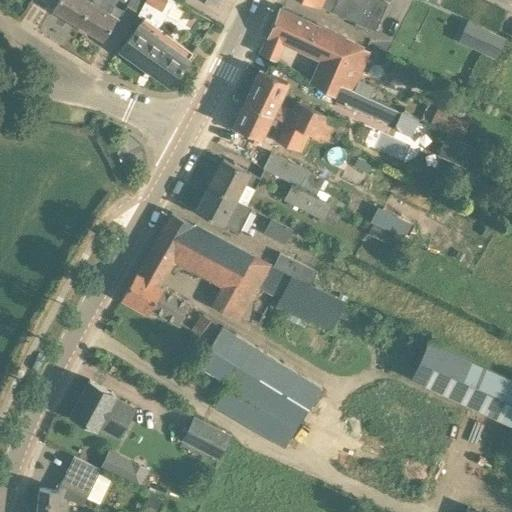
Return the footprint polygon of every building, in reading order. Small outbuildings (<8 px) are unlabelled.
[(57,0),(51,10),(76,25),(90,0),(57,0)] [(102,40),(121,10),(103,0),(90,0),(76,25),(102,40)] [(128,0),(127,3),(140,10),(145,1),(145,0),(128,0)] [(172,0),(145,0),(145,1),(167,14),(174,1),(172,0)] [(374,31),(383,11),(357,0),(305,0),(331,10),(330,12),(374,31)] [(357,0),(383,11),(386,4),(376,0),(357,0)] [(333,95),(338,84),(352,90),(369,52),(364,49),(277,9),(265,37),(295,51),(295,50),(318,60),(308,82),(333,95)] [(192,53),(157,28),(142,18),(119,50),(170,84),(188,58),(189,58),(192,53)] [(497,60),(506,40),(494,35),(466,23),(458,41),(497,60)] [(290,109),(278,104),(288,82),(258,69),(243,101),(332,141),(341,121),(294,100),(290,109)] [(394,126),(400,112),(353,90),(347,104),(394,126)] [(332,141),(243,101),(237,114),(234,114),(231,120),(233,122),(231,126),(245,132),(243,136),(259,142),(267,125),(280,130),(276,140),(285,146),(300,153),(309,133),(330,144),(332,141)] [(431,124),(462,140),(470,125),(438,109),(431,124)] [(436,155),(466,170),(475,150),(446,135),(436,155)] [(291,184),(315,196),(324,180),(270,153),(262,168),(291,184)] [(246,204),(258,181),(260,178),(249,173),(222,160),(215,175),(213,174),(209,183),(210,183),(209,186),(246,204)] [(332,205),(315,196),(291,184),(283,200),(324,221),(332,205)] [(238,233),(251,208),(245,205),(246,204),(209,186),(196,212),(238,233)] [(404,236),(411,221),(378,205),(371,220),(404,236)] [(170,212),(143,261),(164,273),(166,274),(173,262),(220,287),(210,306),(237,321),(257,288),(278,298),(274,306),(331,334),(346,302),(310,284),(273,265),(253,256),(253,255),(194,223),(193,224),(170,212)] [(287,240),(292,226),(270,217),(264,231),(287,240)] [(273,265),(310,284),(316,272),(279,254),(273,265)] [(136,273),(121,299),(146,314),(150,307),(176,322),(187,303),(162,288),(157,285),(136,273)] [(196,325),(208,333),(216,320),(203,313),(196,325)] [(285,448),(321,387),(221,326),(198,364),(229,384),(215,407),(285,448)] [(511,428),(511,427),(511,381),(428,342),(410,379),(511,428)] [(141,396),(93,374),(73,409),(122,435),(141,396)] [(218,458),(229,437),(194,419),(183,439),(218,458)] [(101,465),(142,483),(150,466),(109,447),(101,465)] [(99,493),(106,475),(79,462),(71,459),(66,473),(73,476),(67,491),(39,489),(35,511),(56,511),(57,508),(63,508),(63,499),(88,508),(95,491),(99,493)]
